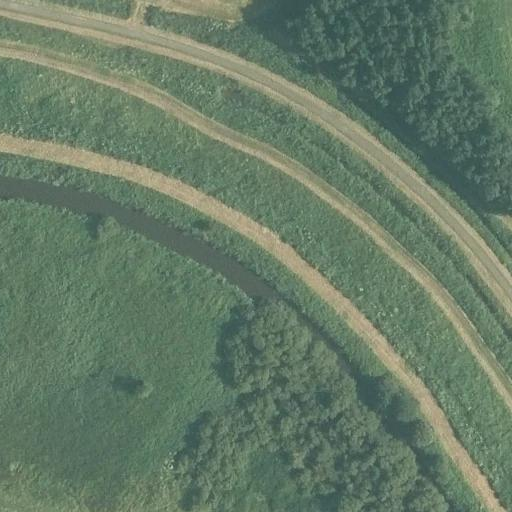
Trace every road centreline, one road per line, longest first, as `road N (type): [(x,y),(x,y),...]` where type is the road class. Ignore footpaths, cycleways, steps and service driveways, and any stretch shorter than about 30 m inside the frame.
road 1 (track): [(511,398),(410,261),(325,192),(94,68),(0,46)]
road 2 (unknown): [(488,511),(365,335),(238,226),(127,176),(0,147)]
